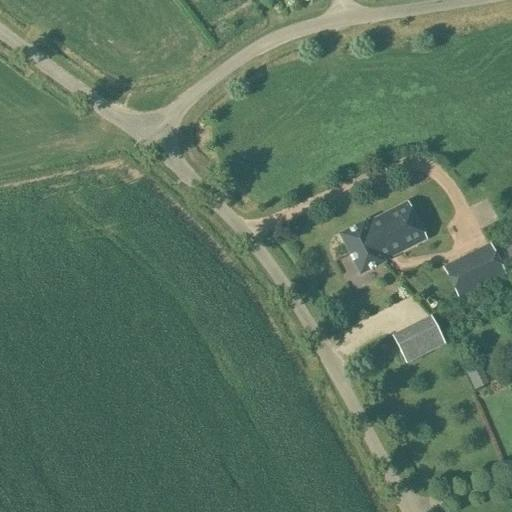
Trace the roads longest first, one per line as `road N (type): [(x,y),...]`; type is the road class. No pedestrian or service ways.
road 1 (unclassified): [(410,511),(256,247),(150,142)]
road 2 (unclassified): [(150,142),(185,101),(283,35),(488,0)]
road 3 (unclassified): [(150,142),(0,30)]
